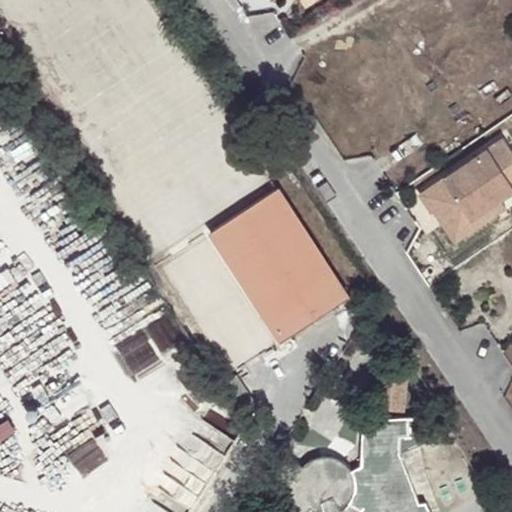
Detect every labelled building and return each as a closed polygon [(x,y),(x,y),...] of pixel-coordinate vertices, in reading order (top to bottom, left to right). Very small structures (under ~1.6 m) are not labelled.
[(431,209),(434,207),(443,201),(458,224),(490,201),(486,193),(494,188),(499,195),(511,185),(511,181),(505,169),(511,164),(511,147),(502,134),(420,192),(431,209)] [(212,227),(281,335),(348,292),(276,184),(212,227)] [(443,201),(434,207),(456,238),(505,205),(499,195),(494,188),(486,193),(490,201),(458,224),(443,201)] [(433,414),(414,416),(412,435),(404,437),(404,453),(434,438),(433,414)] [(332,511),(339,509),(343,511),(351,505),(360,511),(359,511),(433,511),(430,501),(423,502),(404,453),(404,437),(412,435),(414,416),(366,420),(365,464),(356,469),(345,460),(344,459),(334,455),(324,455),(314,458),(306,465),(291,455),(268,488),(293,511),(332,511)]
